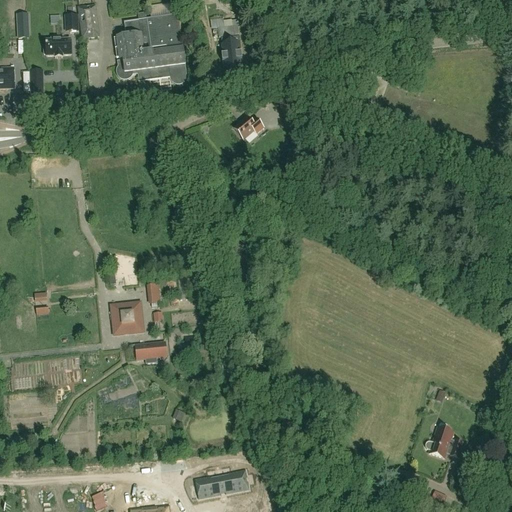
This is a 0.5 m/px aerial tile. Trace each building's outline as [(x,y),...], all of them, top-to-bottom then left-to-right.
[(138,21),(123,23),(125,37),(114,39),(116,59),(119,58),(119,62),(117,62),(118,67),(116,69),(116,71),(116,74),(116,76),(118,78),(119,79),(121,80),(123,81),(126,81),(128,80),(130,79),(131,78),(132,76),(138,75),(138,78),(169,74),(170,79),(170,81),(172,83),(174,85),(177,86),(179,86),(182,85),(184,84),(186,81),(186,79),(186,76),(186,72),(181,31),(187,30),(185,16),(179,17),(179,16),(177,16),(175,4),(149,7),(150,14),(151,20),(146,21),(145,14),(138,15),(138,21)] [(79,10),(83,39),(99,37),(94,8),(79,10)] [(17,16),(18,28),(27,28),(26,16),(17,16)] [(66,33),(70,33),(78,32),(77,17),(65,17),(66,25),(66,33)] [(224,28),(218,29),(219,40),(239,37),(238,27),(233,22),(224,24),(224,28)] [(222,47),(225,70),(228,72),(242,70),(240,50),(241,50),(239,38),(232,39),(233,45),(222,47)] [(63,57),(71,57),(70,41),(59,41),(59,39),(51,39),(51,42),(45,42),(46,48),(43,48),(44,56),(46,56),(46,58),(55,57),(55,59),(63,59),(63,57)] [(0,90),(14,90),(14,70),(0,69),(0,90)] [(42,72),(30,72),(31,96),(43,96),(42,72)] [(13,99),(13,117),(38,116),(37,98),(13,99)] [(289,101),(282,103),(278,104),(284,122),(288,121),(295,118),(289,101)] [(251,123),(247,118),(233,129),(244,142),(254,133),(257,136),(264,130),(255,120),(251,123)] [(177,239),(183,244),(186,240),(180,235),(177,239)] [(151,304),(160,303),(158,285),(149,286),(151,304)] [(140,303),(111,307),(114,336),(144,333),(140,303)] [(162,314),(153,315),(154,323),(163,322),(162,314)] [(165,344),(135,347),(137,361),(145,360),(146,365),(157,364),(157,359),(167,358),(165,344)] [(176,411),(172,420),(182,424),(185,415),(176,411)] [(424,447),(424,448),(424,449),(425,450),(426,451),(427,451),(429,452),(428,455),(444,460),(447,453),(450,455),(450,457),(459,460),(464,446),(454,443),(454,445),(450,443),(453,435),(446,433),(447,428),(446,426),(442,424),(440,425),(438,430),(436,429),(431,444),(429,444),(428,443),(427,443),(427,444),(426,444),(425,444),(425,445),(424,446),(424,447)] [(456,468),(454,475),(471,481),(474,473),(456,468)] [(210,479),(194,481),(196,489),(197,489),(198,494),(197,494),(198,501),(220,497),(220,495),(224,494),(225,496),(249,492),(247,484),(245,484),(244,480),(246,479),(245,472),(228,475),(228,477),(210,481),(210,479)] [(434,493),(430,503),(442,508),(446,499),(434,493)]
